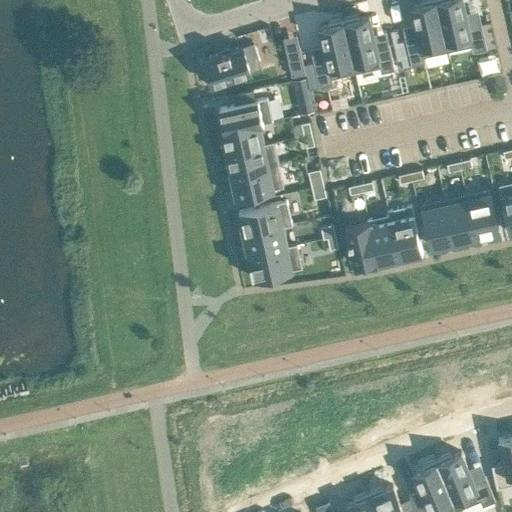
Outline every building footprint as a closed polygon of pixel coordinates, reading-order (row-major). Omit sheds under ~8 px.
[(419,36),(407,38),(413,64),(424,61),(420,44),(446,38),(437,0),(431,0),(412,4),(419,36)] [(463,0),(437,0),(446,38),(471,33),(475,50),(487,48),(481,22),(469,24),(463,0)] [(369,14),(343,19),(352,59),(377,53),(381,71),(393,68),(388,42),(375,45),(369,14)] [(325,56),(313,59),(319,85),(330,82),(327,65),(352,59),(343,19),(318,25),(325,56)] [(243,44),(204,57),(212,81),(251,69),(243,44)] [(302,52),(289,55),(295,78),(299,77),(307,75),(302,52)] [(310,95),(306,76),(294,79),(299,97),(310,95)] [(273,119),(268,95),(219,106),(224,128),(225,129),(259,122),(260,122),(273,119)] [(312,132),(309,120),(301,122),(304,134),(312,132)] [(264,142),(260,122),(259,122),(225,129),(224,128),(220,129),(226,151),(264,143),(264,142)] [(315,143),(312,132),(304,134),(307,145),(315,143)] [(264,142),(264,143),(226,151),(230,173),(279,162),(274,139),(264,142)] [(511,155),(511,147),(503,149),(505,157),(511,155)] [(472,165),(471,157),(459,159),(461,167),(472,165)] [(461,167),(459,159),(447,162),(449,170),(461,167)] [(284,185),(279,162),(230,173),(236,196),(284,185)] [(324,183),(320,167),(308,170),(312,186),(324,183)] [(424,175),(423,168),(411,170),(413,178),(424,175)] [(413,178),(411,170),(399,173),(401,181),(413,178)] [(374,187),(372,179),(360,182),(362,189),(374,187)] [(511,230),(511,179),(499,183),(510,231),(511,230)] [(362,189),(360,182),(349,184),(350,192),(362,189)] [(326,194),(324,183),(312,186),(315,197),(326,194)] [(499,229),(489,186),(466,191),(476,235),(499,229)] [(476,235),(466,191),(445,196),(455,239),(476,235)] [(455,239),(445,196),(422,201),(432,245),(455,239)] [(292,222),(287,198),(239,209),(244,233),(283,224),(283,225),(292,222)] [(423,251),(412,203),(388,208),(389,213),(390,213),(400,256),(423,251)] [(400,256),(390,213),(389,213),(367,218),(368,218),(369,218),(378,257),(376,257),(377,261),(400,256)] [(378,257),(369,218),(368,218),(345,223),(354,262),(376,257),(378,257)] [(335,234),(333,222),(321,225),(324,237),(328,236),(335,234)] [(287,244),(283,225),(283,224),(244,233),(249,254),(288,245),(287,244)] [(338,246),(335,234),(328,236),(330,247),(338,246)] [(287,244),(288,245),(249,254),(254,277),(302,266),(297,242),(287,244)] [(504,461),(492,463),(497,486),(511,483),(511,433),(498,437),(504,461)] [(451,451),(436,457),(458,508),(480,499),(483,504),(496,499),(486,475),(474,479),(461,450),(452,454),(451,451)] [(423,466),(414,470),(426,499),(415,504),(418,511),(448,511),(458,508),(436,457),(422,463),(423,466)] [(382,484),(368,490),(376,511),(418,511),(415,504),(414,504),(416,508),(406,511),(404,511),(393,483),(384,487),(382,484)] [(355,499),(345,503),(348,511),(376,511),(368,490),(353,496),(355,499)]
